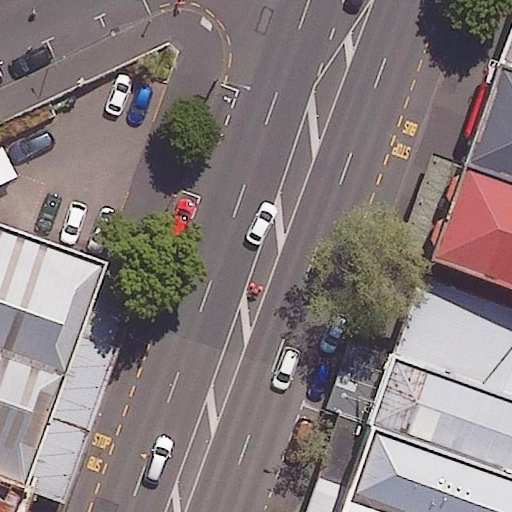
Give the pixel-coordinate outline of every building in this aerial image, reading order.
[(511,68),(505,66),(469,164),(511,179),(511,68)] [(511,179),(469,164),(434,261),(511,288),(511,179)] [(0,466),(29,478),(105,253),(3,215),(0,209),(0,466)] [(511,288),(434,261),(399,358),(511,397),(511,288)] [(511,397),(399,358),(373,429),(511,477),(511,397)] [(511,511),(511,477),(373,429),(348,500),(383,511),(511,511)] [(0,511),(30,511),(41,482),(0,468),(0,511)] [(383,511),(348,500),(343,511),(383,511)]
